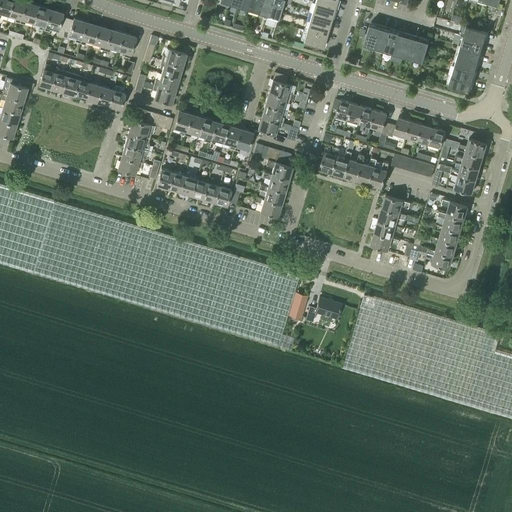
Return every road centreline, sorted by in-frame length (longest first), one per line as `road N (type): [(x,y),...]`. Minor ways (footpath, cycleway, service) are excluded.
road 1 (residential): [(0,156),(448,288),(465,271),(508,125)]
road 2 (tertiary): [(489,111),(453,110),(329,72)]
road 3 (tertiary): [(329,72),(185,31)]
